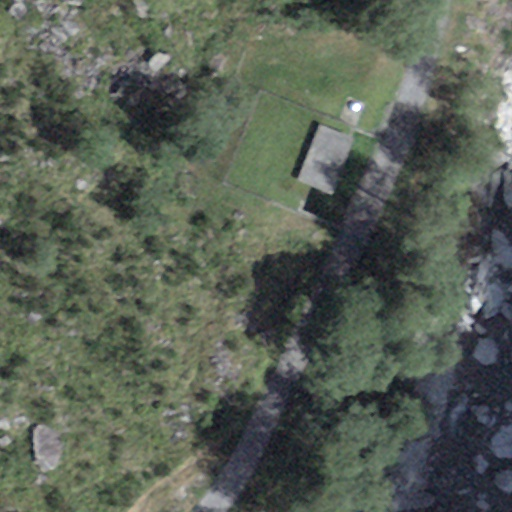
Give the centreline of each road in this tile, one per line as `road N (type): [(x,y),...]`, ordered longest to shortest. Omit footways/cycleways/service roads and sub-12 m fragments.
road 1 (unclassified): [(435,0),(383,170),(256,437),(206,511)]
road 2 (track): [(239,466),(208,452),(140,511)]
